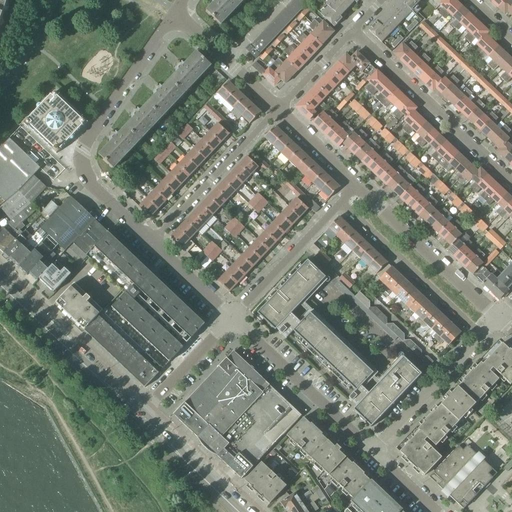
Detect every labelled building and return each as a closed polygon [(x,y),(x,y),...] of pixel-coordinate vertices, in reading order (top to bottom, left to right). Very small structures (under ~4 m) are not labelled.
[(0,0),(0,24),(2,19),(3,15),(8,0),(0,0)] [(346,9),(336,0),(330,0),(326,5),(328,7),(320,15),(334,28),(342,19),(339,17),(346,9)] [(336,0),(346,9),(353,1),(356,4),(360,0),(336,0)] [(416,5),(421,0),(405,0),(403,3),(400,0),(397,0),(391,7),(404,19),(413,9),(418,13),(421,10),(416,5)] [(438,14),(441,17),(455,1),(453,0),(444,0),(443,1),(439,5),(443,8),(438,14)] [(493,0),(491,3),(498,9),(505,0),(493,0)] [(504,15),(507,12),(511,6),(511,0),(505,0),(498,9),(504,15)] [(449,14),(453,18),(462,8),(455,1),(441,17),(444,20),(449,14)] [(396,27),(404,19),(391,7),(384,15),(396,27)] [(451,26),(454,29),(468,14),(462,8),(453,18),(456,20),(451,26)] [(461,35),(465,30),(475,20),(468,14),(454,29),(455,28),(458,30),(457,31),(458,31),(457,32),(461,35)] [(389,35),(396,27),(384,15),(376,22),(389,35)] [(464,38),(467,41),(482,26),(475,20),(465,30),(469,33),(464,38)] [(314,21),(311,24),(328,39),(334,32),(323,22),(319,25),(314,21)] [(381,43),(389,35),(376,22),(368,31),(381,43)] [(423,22),(421,25),(428,31),(430,29),(423,22)] [(313,32),(311,35),(322,45),(328,39),(311,24),(308,27),(313,32)] [(419,27),(426,33),(428,31),(421,25),(419,27)] [(475,39),(478,42),(485,35),(488,32),(482,26),(467,41),(471,44),(475,39)] [(428,31),(434,37),(436,35),(430,29),(428,31)] [(426,33),(432,39),(434,37),(428,31),(426,33)] [(302,34),(299,37),(315,52),(322,45),(311,35),(307,38),(302,34)] [(434,37),(441,43),(443,41),(436,35),(434,37)] [(475,53),(478,56),(491,41),(485,35),(478,42),(476,45),(479,49),(475,53)] [(301,45),(298,48),(310,58),(315,52),(299,37),(296,40),(301,45)] [(432,39),(439,45),(441,43),(434,37),(432,39)] [(441,43),(447,49),(449,47),(443,41),(441,43)] [(485,54),(489,57),(498,47),(491,41),(478,56),(477,56),(480,59),(485,54)] [(393,54),(401,62),(415,47),(411,42),(406,47),(403,44),(393,54)] [(439,45),(445,51),(447,49),(441,43),(439,45)] [(290,46),(287,49),(303,64),(310,58),(298,48),(295,51),(290,46)] [(401,62),(407,67),(416,57),(412,53),(417,48),(415,47),(401,62)] [(447,49),(454,56),(456,53),(449,47),(447,49)] [(487,65),(490,68),(504,53),(498,47),(489,57),(492,60),(487,65)] [(289,58),(286,61),(297,71),(303,64),(287,49),(284,53),(289,58)] [(445,51),(452,58),(454,56),(447,49),(445,51)] [(357,53),(350,59),(357,65),(355,66),(362,72),(364,69),(368,72),(365,75),(367,77),(360,84),(363,86),(367,82),(377,72),(357,53)] [(454,56),(460,62),(462,59),(456,53),(454,56)] [(498,67),(501,70),(511,60),(504,53),(490,68),(493,71),(498,67)] [(407,67),(413,73),(427,58),(424,54),(419,60),(416,57),(407,67)] [(346,55),(338,63),(352,76),(354,75),(350,72),(355,66),(357,65),(350,59),(346,55)] [(455,60),(458,64),(460,62),(454,56),(452,58),(455,60)] [(413,73),(419,78),(428,68),(425,66),(430,61),(427,58),(413,73)] [(278,59),(274,63),(291,78),(297,71),(286,61),(283,64),(278,59)] [(460,62),(467,68),(469,66),(462,59),(460,62)] [(500,78),(503,81),(511,71),(511,60),(501,70),(505,73),(500,78)] [(458,64),(465,70),(467,68),(460,62),(458,64)] [(280,80),(274,74),(269,69),(266,72),(256,63),(252,66),(263,76),(274,86),(280,80)] [(277,71),(274,74),(280,80),(285,84),(291,78),(274,63),(271,66),(277,71)] [(338,63),(331,70),(342,81),(347,75),(351,78),(352,76),(338,63)] [(467,68),(473,74),(475,72),(469,66),(467,68)] [(419,78),(424,84),(439,69),(437,67),(432,72),(428,68),(419,78)] [(465,70),(471,76),(473,74),(467,68),(465,70)] [(432,91),(435,88),(444,79),(444,78),(442,81),(438,78),(443,73),(439,69),(424,84),(432,91)] [(331,70),(323,78),(338,92),(340,90),(336,86),(342,81),(331,70)] [(511,79),(511,71),(503,81),(506,84),(511,79)] [(383,78),(377,72),(367,82),(371,85),(366,90),(369,93),(383,78)] [(473,74),(480,80),(482,78),(475,72),(473,74)] [(471,76),(477,82),(480,80),(473,74),(471,76)] [(435,88),(441,94),(456,79),(452,76),(447,81),(444,79),(435,88)] [(323,78),(317,85),(328,96),(331,99),(338,92),(323,78)] [(377,91),(380,94),(390,84),(383,78),(369,93),(372,96),(377,91)] [(480,80),(486,86),(488,84),(482,78),(480,80)] [(441,94),(448,100),(457,91),(454,87),(459,82),(456,79),(441,94)] [(477,82),(484,88),(486,86),(480,80),(477,82)] [(217,94),(225,102),(237,90),(228,82),(217,94)] [(379,102),(382,105),(396,90),(390,84),(380,94),(384,97),(379,102)] [(486,86),(492,92),(495,90),(488,84),(486,86)] [(317,85),(311,92),(322,102),(328,96),(317,85)] [(484,88),(490,94),(492,92),(486,86),(484,88)] [(448,100),(454,107),(469,92),(465,88),(460,94),(457,91),(448,100)] [(225,102),(233,109),(244,97),(237,90),(225,102)] [(390,103),(393,106),(403,96),(396,90),(382,105),(385,108),(390,103)] [(492,92),(499,98),(501,96),(495,90),(492,92)] [(311,92),(302,101),(319,117),(323,113),(326,109),(324,107),(325,105),(322,102),(311,92)] [(454,107),(461,113),(470,103),(467,100),(472,94),(469,92),(454,107)] [(490,94),(497,100),(499,98),(492,92),(490,94)] [(351,93),(346,99),(349,102),(354,96),(351,93)] [(392,114),(395,118),(409,103),(403,96),(393,106),(397,109),(392,114)] [(499,98),(505,104),(507,102),(501,96),(499,98)] [(233,109),(241,117),(252,105),(244,97),(233,109)] [(497,100),(503,107),(505,104),(499,98),(497,100)] [(346,99),(339,106),(342,109),(349,102),(346,99)] [(296,108),(312,124),(319,117),(302,101),(296,108)] [(461,113),(467,119),(481,104),(478,101),(474,106),(470,103),(461,113)] [(406,119),(413,112),(416,109),(409,103),(395,118),(399,121),(403,116),(406,119)] [(204,108),(212,116),(215,112),(207,104),(204,108)] [(355,107),(360,112),(362,113),(365,111),(358,104),(355,107)] [(467,119),(474,125),(483,115),(480,112),(485,107),(481,104),(467,119)] [(503,107),(510,113),(511,110),(505,104),(503,107)] [(252,105),(241,117),(250,124),(260,113),(252,105)] [(351,109),(357,115),(360,112),(355,107),(353,106),(351,109)] [(312,124),(319,129),(334,113),(331,110),(326,116),(323,113),(319,117),(312,124)] [(362,113),(367,118),(368,119),(371,117),(365,111),(362,113)] [(212,116),(220,123),(223,119),(215,112),(212,116)] [(357,115),(364,121),(367,118),(362,113),(360,112),(357,115)] [(402,130),(405,133),(419,118),(413,112),(406,119),(403,122),(407,125),(402,130)] [(319,129),(325,136),(335,125),(332,122),(337,117),(334,113),(319,129)] [(474,125),(480,131),(494,116),(491,113),(486,118),(483,115),(474,125)] [(480,131),(487,137),(496,127),(493,124),(498,119),(494,116),(480,131)] [(368,119),(373,124),(375,125),(378,123),(371,117),(368,119)] [(364,121),(371,127),(373,124),(368,119),(367,118),(364,121)] [(413,131),(416,134),(426,124),(419,118),(405,133),(408,136),(413,131)] [(223,119),(220,123),(228,131),(232,127),(223,119)] [(325,136),(331,142),(347,126),(343,122),(338,128),(335,125),(325,136)] [(217,124),(209,132),(221,143),(229,135),(217,124)] [(373,124),(371,127),(377,133),(380,130),(375,125),(373,124)] [(412,139),(418,145),(432,130),(426,124),(416,134),(412,139)] [(187,125),(182,131),(187,135),(192,130),(187,125)] [(487,137),(493,143),(507,128),(504,125),(499,130),(496,127),(487,137)] [(338,148),(342,144),(348,137),(345,134),(350,129),(347,126),(331,142),(338,148)] [(264,138),(272,146),(283,134),(275,127),(264,138)] [(497,152),(506,143),(509,140),(506,136),(511,131),(507,128),(493,143),(499,149),(497,152)] [(388,138),(391,135),(384,129),(382,132),(386,136),(388,138)] [(342,144),(349,150),(364,134),(361,130),(356,135),(353,132),(348,137),(342,144)] [(426,143),(429,146),(439,136),(432,130),(418,145),(421,148),(426,143)] [(187,135),(182,131),(177,136),(182,140),(187,135)] [(209,132),(202,140),(213,151),(221,143),(209,132)] [(272,146),(280,153),(291,142),(283,134),(272,146)] [(349,150),(355,156),(365,145),(362,142),(367,137),(364,134),(349,150)] [(394,144),(395,144),(397,141),(391,135),(388,138),(392,142),(394,144)] [(389,145),(392,142),(388,138),(386,136),(383,139),(389,145)] [(428,154),(431,157),(445,142),(439,136),(429,146),(432,149),(428,154)] [(0,207),(18,192),(33,176),(40,169),(9,139),(0,148),(0,207)] [(202,140),(194,149),(205,160),(213,151),(202,140)] [(355,156),(361,162),(377,146),(373,142),(370,140),(365,145),(355,156)] [(401,150),(404,147),(397,141),(395,144),(399,148),(401,150)] [(280,153),(288,161),(299,150),(291,142),(280,153)] [(431,157),(437,163),(452,148),(445,142),(431,157)] [(497,152),(503,158),(511,149),(511,142),(509,146),(506,143),(497,152)] [(171,143),(162,152),(167,156),(175,147),(171,143)] [(361,162),(368,168),(378,157),(375,154),(380,149),(377,146),(361,162)] [(407,156),(410,153),(406,150),(404,147),(401,150),(405,154),(407,156)] [(396,151),(402,157),(405,154),(401,150),(399,148),(396,151)] [(437,163),(444,169),(458,154),(452,148),(437,163)] [(194,149),(186,157),(197,168),(205,160),(194,149)] [(511,149),(503,158),(510,164),(511,161),(511,149)] [(288,161),(296,169),(307,157),(299,150),(288,161)] [(167,156),(162,152),(154,161),(159,165),(167,156)] [(407,156),(411,160),(414,163),(417,160),(410,153),(407,156)] [(402,157),(408,163),(411,160),(407,156),(405,154),(402,157)] [(452,168),(455,170),(464,160),(458,154),(444,169),(447,173),(452,168)] [(368,168),(374,174),(390,158),(386,155),(381,160),(378,157),(368,168)] [(186,157),(178,165),(190,176),(197,168),(186,157)] [(247,157),(239,165),(250,176),(258,168),(247,157)] [(296,169),(304,176),(315,165),(307,157),(296,169)] [(380,180),(391,169),(387,166),(392,160),(390,158),(374,174),(380,180)] [(256,163),(265,171),(268,167),(260,160),(256,163)] [(418,166),(414,163),(411,160),(408,163),(415,169),(418,166)] [(414,163),(418,166),(420,169),(423,166),(417,160),(414,163)] [(454,179),(457,182),(471,167),(464,160),(455,170),(459,174),(454,179)] [(178,165),(170,174),(182,184),(190,176),(178,165)] [(239,165),(232,173),(243,184),(250,176),(239,165)] [(304,176),(312,184),(323,172),(315,165),(304,176)] [(420,169),(424,172),(427,175),(429,172),(423,166),(420,169)] [(265,171),(272,178),(279,172),(277,170),(274,173),(268,167),(265,171)] [(380,180),(387,186),(402,170),(399,167),(394,172),(391,169),(380,180)] [(477,172),(475,170),(471,167),(457,182),(460,185),(464,188),(468,183),(477,172)] [(427,175),(430,178),(433,181),(436,178),(438,175),(432,169),(429,172),(427,175)] [(387,186),(393,192),(403,181),(408,176),(402,170),(387,186)] [(469,188),(472,191),(487,176),(480,170),(477,172),(468,183),(471,180),(474,183),(469,188)] [(279,179),(283,183),(287,179),(279,172),(272,178),(276,182),(279,179)] [(312,184),(320,191),(331,180),(323,172),(312,184)] [(422,175),(428,181),(430,178),(427,175),(424,172),(422,175)] [(232,173),(224,180),(236,191),(243,184),(232,173)] [(170,174),(163,182),(174,193),(182,184),(170,174)] [(140,175),(136,180),(140,185),(145,180),(140,175)] [(0,220),(6,216),(13,219),(31,204),(45,188),(33,176),(18,192),(0,207),(0,220)] [(480,189),(484,193),(493,182),(487,176),(472,191),(476,194),(480,189)] [(428,181),(434,188),(437,185),(433,181),(430,178),(428,181)] [(433,181),(437,185),(439,187),(442,184),(436,178),(433,181)] [(283,183),(291,191),(295,187),(287,179),(283,183)] [(393,192),(400,198),(410,188),(410,187),(415,182),(411,179),(406,184),(403,181),(393,192)] [(140,185),(136,180),(131,186),(135,190),(140,185)] [(224,180),(217,188),(228,199),(236,191),(224,180)] [(331,180),(320,191),(328,199),(339,188),(331,180)] [(163,182),(155,190),(166,201),(174,193),(163,182)] [(480,197),(487,203),(500,189),(493,182),(484,193),(480,197)] [(439,187),(443,190),(446,193),(449,190),(442,184),(439,187)] [(400,198),(406,204),(421,188),(418,185),(413,190),(410,188),(400,198)] [(434,188),(440,193),(443,190),(439,187),(437,185),(434,188)] [(291,191),(299,198),(303,194),(295,187),(291,191)] [(217,188),(209,196),(221,207),(228,199),(217,188)] [(406,204),(413,210),(423,200),(420,196),(425,191),(421,188),(406,204)] [(494,202),(496,205),(506,194),(500,189),(487,203),(486,204),(489,207),(494,202)] [(155,190),(147,199),(158,209),(166,201),(155,190)] [(440,193),(447,199),(449,196),(446,193),(443,190),(440,193)] [(258,194),(253,199),(258,204),(263,198),(258,194)] [(299,198),(307,206),(310,202),(303,194),(299,198)] [(495,213),(499,216),(511,202),(511,199),(506,194),(496,205),(500,208),(495,213)] [(209,196),(201,204),(213,215),(221,207),(209,196)] [(447,199),(453,206),(456,203),(453,199),(449,196),(447,199)] [(413,210),(418,216),(434,200),(431,197),(426,202),(423,200),(413,210)] [(453,199),(456,203),(459,205),(461,202),(455,197),(453,199)] [(58,245),(65,251),(68,247),(72,243),(94,220),(86,213),(70,198),(41,229),(48,236),(58,245)] [(263,198),(258,204),(262,208),(267,203),(263,198)] [(296,198),(289,207),(300,217),(308,209),(296,198)] [(158,209),(147,199),(139,207),(150,218),(158,209)] [(248,204),(253,209),(258,204),(253,199),(249,204),(248,204)] [(418,216),(425,222),(435,211),(432,209),(437,203),(434,200),(418,216)] [(42,211),(49,218),(59,208),(51,201),(42,211)] [(312,201),(310,202),(307,206),(315,213),(320,208),(312,201)] [(459,205),(462,208),(466,211),(468,209),(461,202),(459,205)] [(506,214),(510,217),(511,214),(511,202),(499,216),(502,219),(506,214)] [(459,211),(462,208),(459,205),(456,203),(453,206),(457,209),(459,211)] [(0,231),(0,245),(22,224),(21,223),(37,210),(31,204),(30,205),(31,204),(13,219),(8,224),(2,228),(0,231)] [(201,204),(194,212),(206,223),(213,215),(201,204)] [(258,204),(253,209),(257,213),(259,211),(262,208),(258,204)] [(289,207),(281,215),(292,226),(300,217),(289,207)] [(459,211),(466,217),(469,214),(466,211),(462,208),(459,211)] [(425,222),(432,228),(447,212),(443,209),(438,214),(435,211),(425,222)] [(466,211),(469,214),(472,218),(475,215),(468,209),(466,211)] [(194,212),(186,221),(197,232),(206,223),(194,212)] [(432,228),(438,234),(448,224),(445,221),(450,215),(447,212),(432,228)] [(281,215),(273,224),(284,234),(292,226),(281,215)] [(328,229),(336,236),(347,225),(339,217),(328,229)] [(234,219),(229,224),(234,229),(239,223),(234,219)] [(472,223),(479,230),(481,227),(478,224),(474,220),(472,223)] [(87,256),(94,248),(108,233),(95,221),(73,244),(86,256),(87,256)] [(186,221),(178,229),(190,240),(197,232),(186,221)] [(438,234),(444,240),(459,224),(456,221),(451,227),(448,224),(438,234)] [(478,224),(481,227),(485,230),(488,227),(481,221),(478,224)] [(239,223),(234,229),(239,233),(244,228),(239,223)] [(0,245),(0,250),(3,253),(21,236),(22,233),(19,230),(24,227),(22,224),(0,245)] [(224,229),(229,234),(234,229),(229,224),(224,229)] [(273,224),(265,231),(277,242),(284,234),(273,224)] [(446,251),(457,240),(461,236),(458,233),(463,228),(459,224),(444,240),(450,246),(446,251)] [(336,236),(344,244),(355,233),(347,225),(336,236)] [(479,230),(485,236),(488,233),(485,230),(481,227),(479,230)] [(9,259),(18,268),(48,236),(41,229),(40,228),(31,237),(30,236),(26,240),(9,259)] [(190,240),(178,229),(170,237),(182,248),(190,240)] [(234,229),(229,234),(234,238),(239,233),(234,229)] [(265,231),(257,240),(269,251),(277,242),(265,231)] [(108,233),(94,248),(191,339),(205,325),(108,233)] [(344,244),(352,252),(363,240),(355,233),(344,244)] [(485,236),(491,242),(494,239),(491,236),(488,233),(485,236)] [(491,236),(494,239),(499,243),(502,241),(494,233),(491,236)] [(3,253),(9,259),(26,240),(21,236),(3,253)] [(51,253),(58,245),(48,236),(18,268),(27,276),(29,274),(50,251),(51,253)] [(457,240),(446,251),(453,257),(468,241),(465,238),(460,243),(457,240)] [(491,242),(497,247),(500,245),(499,243),(494,239),(491,242)] [(257,240),(250,248),(261,258),(269,251),(257,240)] [(352,252),(360,260),(371,248),(363,240),(352,252)] [(453,257),(460,263),(470,252),(466,249),(471,244),(468,241),(453,257)] [(202,253),(207,258),(208,256),(217,247),(212,242),(202,253)] [(72,243),(68,247),(69,248),(83,261),(87,257),(87,256),(86,256),(73,244),(72,243)] [(308,249),(317,258),(321,253),(313,245),(308,249)] [(222,252),(217,247),(208,256),(213,260),(222,252)] [(250,248),(241,257),(253,267),(261,258),(250,248)] [(360,260),(367,267),(378,255),(371,248),(360,260)] [(460,263),(465,269),(481,252),(478,250),(473,255),(470,252),(460,263)] [(39,279),(47,270),(52,265),(49,262),(54,256),(51,253),(50,251),(29,274),(37,281),(39,279)] [(472,275),(480,266),(482,264),(479,261),(484,256),(481,252),(465,269),(472,275)] [(321,253),(317,258),(326,266),(330,261),(321,253)] [(492,253),(486,260),(489,263),(495,257),(492,253)] [(367,267),(376,275),(387,264),(387,263),(378,255),(367,267)] [(208,256),(207,258),(200,265),(204,269),(213,260),(208,256)] [(241,257),(234,265),(245,276),(253,267),(241,257)] [(489,263),(486,260),(482,264),(480,266),(484,269),(489,263)] [(39,279),(52,292),(53,293),(71,275),(64,269),(56,261),(52,266),(52,265),(47,270),(39,279)] [(257,314),(275,331),(325,278),(307,261),(257,314)] [(376,275),(380,279),(391,268),(387,264),(376,275)] [(234,265),(226,273),(237,284),(245,276),(234,265)] [(480,266),(472,275),(495,297),(495,298),(497,296),(500,299),(501,299),(500,299),(507,291),(507,292),(508,291),(507,290),(491,276),(484,269),(480,266)] [(381,289),(385,292),(400,276),(391,267),(391,268),(380,279),(379,280),(384,285),(381,289)] [(511,272),(508,268),(502,274),(511,283),(511,272)] [(492,275),(491,276),(507,290),(511,284),(511,283),(502,274),(497,270),(492,276),(492,275)] [(237,284),(226,273),(218,282),(229,293),(237,284)] [(340,280),(348,287),(353,282),(345,275),(340,280)] [(391,292),(396,297),(409,284),(400,276),(385,292),(388,295),(391,292)] [(394,341),(398,338),(394,334),(385,326),(377,318),(368,310),(359,301),(355,297),(339,282),(334,287),(343,295),(345,294),(394,341)] [(80,327),(84,331),(103,311),(90,299),(92,297),(88,293),(86,295),(74,284),(55,304),(59,307),(58,309),(61,312),(63,310),(77,324),(75,325),(79,329),(80,327)] [(398,305),(402,308),(417,292),(409,284),(396,297),(401,302),(398,305)] [(359,292),(355,297),(359,301),(364,297),(359,292)] [(409,309),(413,313),(426,300),(417,292),(402,308),(406,312),(409,309)] [(111,308),(169,362),(169,363),(183,348),(125,293),(111,308)] [(369,302),(364,297),(359,301),(368,310),(370,308),(369,302)] [(415,321),(419,325),(435,309),(426,300),(413,313),(418,318),(415,321)] [(375,308),(370,308),(368,310),(377,318),(381,313),(375,308)] [(426,325),(431,330),(443,316),(435,309),(419,325),(423,328),(426,325)] [(84,331),(145,388),(163,369),(160,366),(160,367),(102,312),(103,311),(84,331)] [(291,320),(284,327),(283,327),(279,332),(282,335),(286,339),(293,332),(355,391),(349,399),(352,402),(355,399),(359,403),(353,410),(371,428),(421,375),(403,358),(401,360),(399,358),(391,366),(391,367),(382,376),(381,376),(375,371),(376,371),(376,370),(365,361),(365,360),(355,351),(355,350),(354,350),(345,341),(345,340),(344,340),(334,331),(334,330),(324,321),(323,321),(313,311),(310,314),(310,313),(298,326),(291,320)] [(377,318),(385,326),(387,324),(387,318),(381,313),(377,318)] [(433,338),(436,341),(452,325),(443,316),(431,330),(436,334),(433,338)] [(385,326),(394,334),(398,330),(392,324),(387,324),(385,326)] [(452,325),(436,341),(440,344),(443,341),(448,346),(461,333),(452,325)] [(398,338),(403,342),(404,341),(404,335),(398,330),(394,334),(398,338)] [(403,342),(411,351),(416,346),(410,340),(404,341),(403,342)] [(502,344),(483,365),(493,374),(495,371),(510,385),(511,383),(511,351),(510,349),(509,350),(502,344)] [(411,351),(420,359),(421,357),(421,351),(416,346),(411,351)] [(198,411),(184,426),(198,439),(202,445),(206,450),(208,451),(214,455),(216,456),(241,480),(242,479),(273,446),(263,437),(292,407),(255,372),(254,370),(253,369),(252,368),(250,367),(249,366),(233,352),(232,353),(187,401),(198,411)] [(421,357),(420,359),(429,367),(433,363),(427,357),(421,357)] [(418,430),(419,431),(427,439),(435,447),(499,380),(493,374),(483,365),(481,363),(474,370),(473,369),(463,380),(463,381),(451,394),(449,392),(445,396),(447,398),(435,411),(434,411),(423,422),(424,423),(418,430)] [(173,415),(184,426),(198,411),(187,401),(179,408),(173,415)] [(286,436),(311,459),(328,441),(322,435),(322,434),(311,424),(310,425),(303,418),(286,436)] [(427,439),(419,431),(399,452),(406,459),(405,460),(417,470),(418,470),(425,476),(442,458),(424,442),(427,439)] [(311,459),(329,476),(346,458),(339,452),(341,450),(337,445),(335,448),(328,441),(311,459)] [(433,473),(442,481),(438,486),(463,510),(476,496),(472,492),(479,484),(484,488),(493,478),(488,474),(492,470),(467,446),(463,450),(458,446),(433,473)] [(292,452),(286,459),(289,462),(295,455),(292,452)] [(329,476),(353,499),(370,481),(363,475),(364,474),(353,463),(352,464),(346,458),(329,476)] [(511,459),(503,469),(507,472),(511,466),(511,459)] [(284,461),(277,467),(281,471),(287,464),(284,461)] [(263,498),(269,504),(286,487),(261,463),(244,481),(251,487),(250,488),(262,499),(263,498)] [(351,502),(360,511),(371,511),(387,495),(377,486),(371,480),(370,481),(353,499),(351,502)] [(285,510),(286,511),(289,511),(302,504),(304,502),(304,501),(312,496),(316,494),(320,490),(317,486),(299,499),(295,493),(280,503),(285,510)] [(328,486),(323,491),(330,497),(335,492),(328,486)] [(387,495),(371,511),(400,511),(403,510),(387,495)] [(289,511),(306,511),(315,506),(313,503),(308,506),(308,507),(305,509),(302,504),(289,511)]
